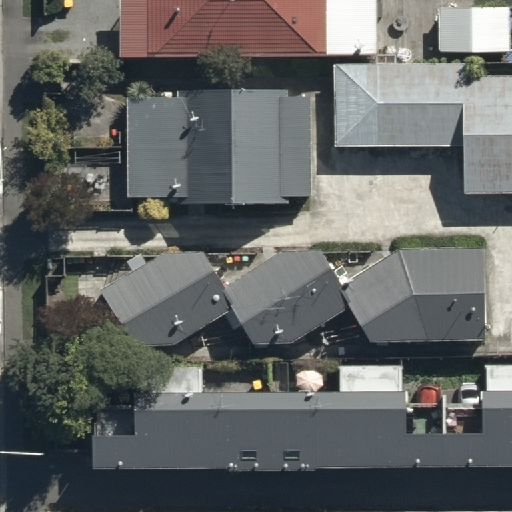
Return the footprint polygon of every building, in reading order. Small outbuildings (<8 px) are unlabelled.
[(122,0),(123,59),(378,59),(378,0),(122,0)] [(511,6),(436,5),(435,51),(511,52),(511,6)] [(463,66),(325,67),(326,151),(452,150),(453,198),(511,197),(511,79),(463,80),(463,66)] [(187,99),(126,98),(124,199),(172,200),(171,205),(291,207),(291,196),(308,196),(310,99),(287,99),(287,95),(187,93),(187,99)] [(163,249),(95,286),(128,344),(170,343),(227,308),(250,342),(291,339),(345,307),(366,338),(479,339),(478,244),(391,245),(336,283),(315,248),(275,250),(219,284),(198,251),(163,249)] [(132,390),(132,400),(95,401),(95,430),(91,430),(91,465),(229,463),(229,470),(314,469),(314,465),(511,461),(511,361),(484,362),(485,384),(418,385),(418,401),(404,401),(404,362),(339,363),(340,384),(204,386),(203,365),(157,366),(157,389),(132,390)]
